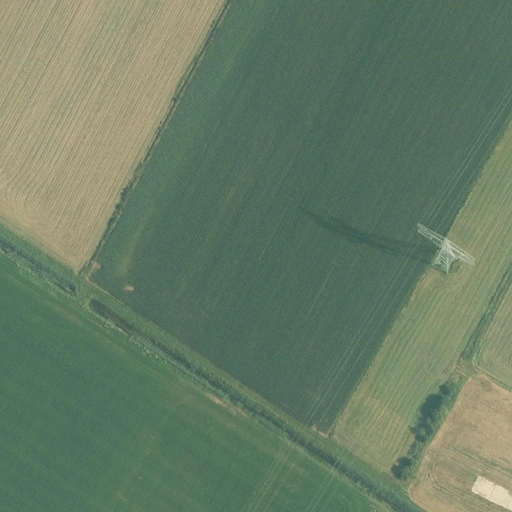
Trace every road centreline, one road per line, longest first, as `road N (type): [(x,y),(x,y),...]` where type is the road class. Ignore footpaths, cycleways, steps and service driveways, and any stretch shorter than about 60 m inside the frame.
road 1 (motorway): [(511,345),(491,366),(403,511)]
road 2 (motorway): [(511,350),(426,511)]
